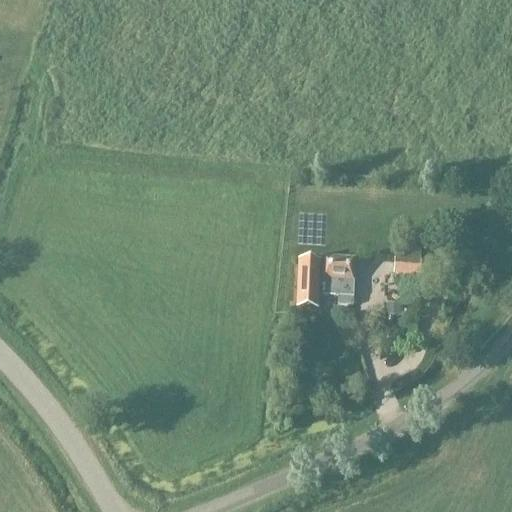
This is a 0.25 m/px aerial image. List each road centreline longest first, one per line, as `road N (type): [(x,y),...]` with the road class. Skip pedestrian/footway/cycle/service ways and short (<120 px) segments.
road 1 (unclassified): [(221,511),(451,401),(511,340)]
road 2 (tertiary): [(112,511),(0,362)]
